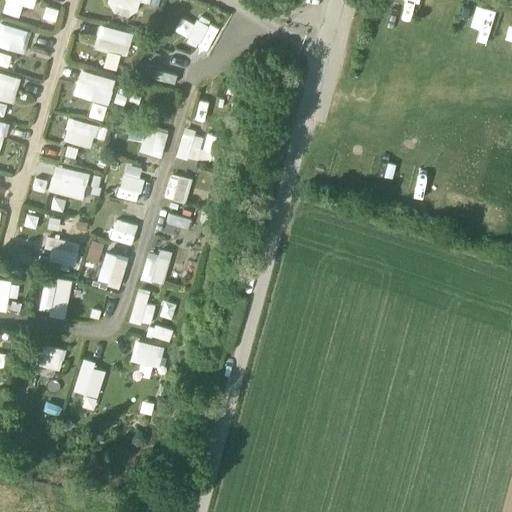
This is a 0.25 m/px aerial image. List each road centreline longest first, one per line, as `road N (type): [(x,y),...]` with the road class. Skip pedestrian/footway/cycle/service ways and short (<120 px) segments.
road 1 (unclassified): [(280,196),(197,511)]
road 2 (residential): [(335,0),(280,196)]
